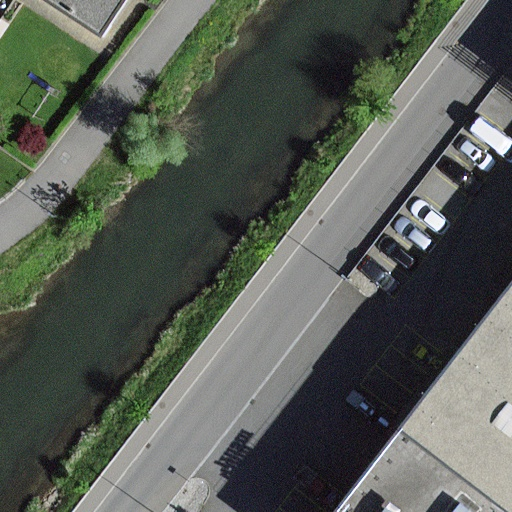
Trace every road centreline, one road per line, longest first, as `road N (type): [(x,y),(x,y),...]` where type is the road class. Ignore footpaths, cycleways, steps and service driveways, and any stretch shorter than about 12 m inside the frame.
road 1 (residential): [(511,11),(122,511)]
road 2 (residential): [(0,235),(61,179),(199,0)]
